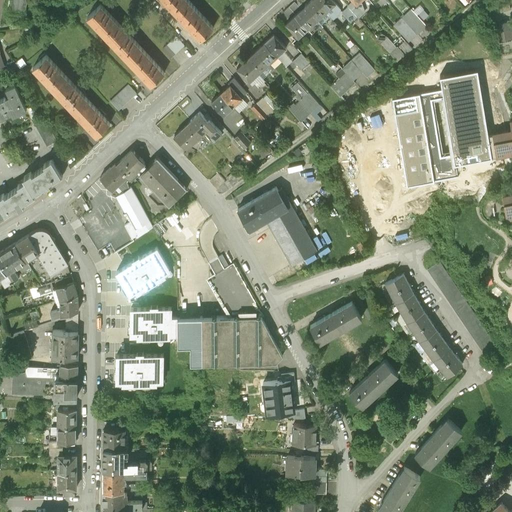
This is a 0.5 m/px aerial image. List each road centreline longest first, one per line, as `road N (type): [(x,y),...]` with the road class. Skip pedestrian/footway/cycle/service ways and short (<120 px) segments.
road 1 (residential): [(269,298),(406,248),(481,368),(347,507)]
road 2 (residential): [(88,511),(91,282),(48,203)]
road 3 (residential): [(269,298),(342,437),(347,507)]
road 4 (residential): [(139,123),(214,204),(269,298)]
road 5 (tertiary): [(139,123),(260,11)]
road 6 (tertiary): [(48,203),(139,123)]
